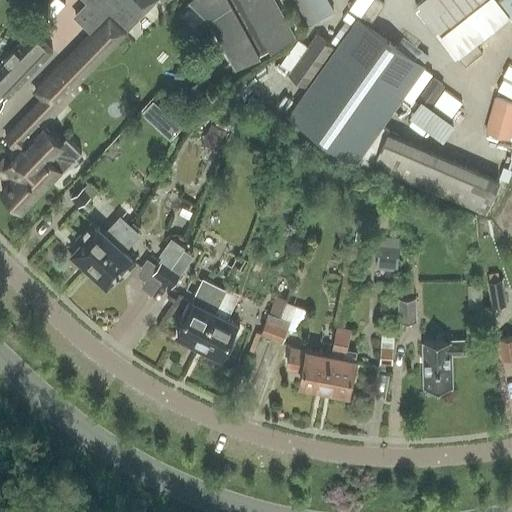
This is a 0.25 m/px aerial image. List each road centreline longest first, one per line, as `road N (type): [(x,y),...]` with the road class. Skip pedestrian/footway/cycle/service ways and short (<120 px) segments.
road 1 (residential): [(511,448),(457,457),(355,456),(219,423),(127,375),(0,263)]
road 2 (tertiary): [(0,358),(121,458),(240,511)]
